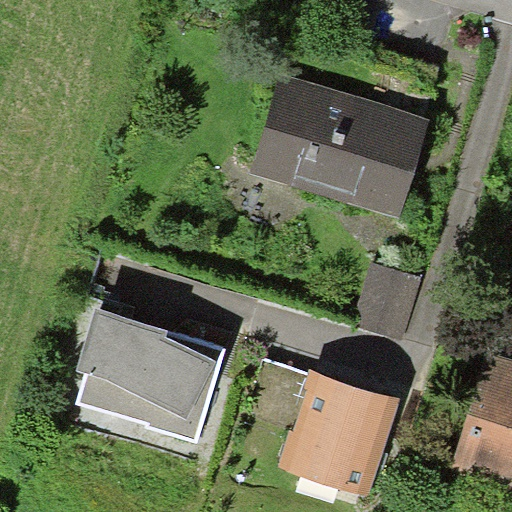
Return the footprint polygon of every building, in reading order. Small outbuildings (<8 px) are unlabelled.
[(253,167),(393,209),(417,130),(277,88),(253,167)] [(371,333),(395,340),(412,281),(388,274),(371,333)] [(222,347),(96,311),(80,366),(88,368),(78,403),(197,437),(222,347)] [(511,374),(486,366),(460,454),(467,456),(463,467),(495,476),(498,465),(511,469),(511,374)] [(393,401),(317,378),(290,464),(365,488),(393,401)]
